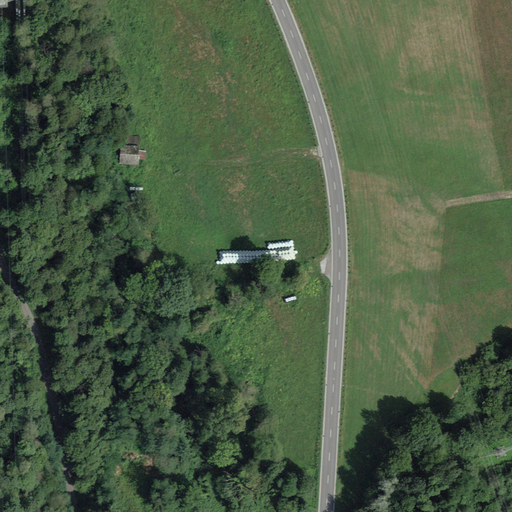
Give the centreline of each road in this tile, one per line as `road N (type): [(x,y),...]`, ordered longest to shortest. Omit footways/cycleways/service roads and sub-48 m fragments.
road 1 (secondary): [(326,511),(337,205),(311,87),(277,0)]
road 2 (unclassified): [(76,511),(47,370),(0,233)]
